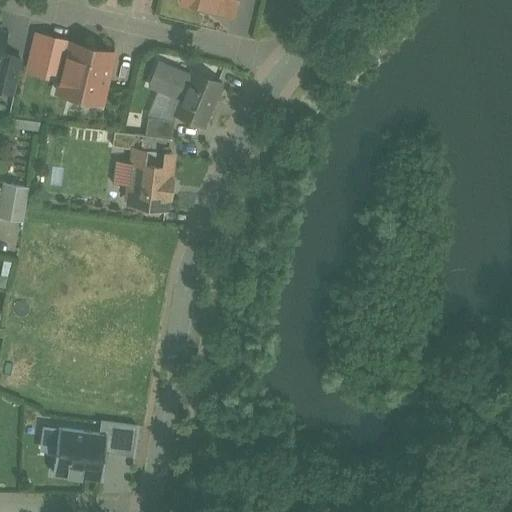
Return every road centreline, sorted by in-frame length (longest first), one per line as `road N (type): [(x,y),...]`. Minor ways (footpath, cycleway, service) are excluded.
road 1 (residential): [(153,508),(192,253),(246,116),(278,60)]
road 2 (residential): [(21,0),(278,60)]
road 3 (residential): [(153,508),(0,508)]
